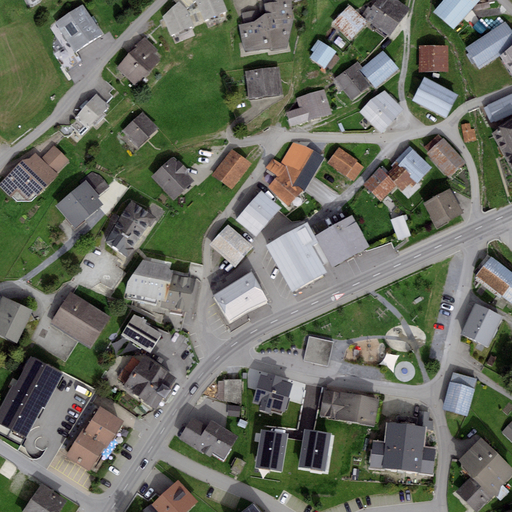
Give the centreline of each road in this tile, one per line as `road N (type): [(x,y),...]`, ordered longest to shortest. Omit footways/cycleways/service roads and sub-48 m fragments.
road 1 (residential): [(449,129),(281,139),(207,242),(200,312),(222,353)]
road 2 (secondary): [(476,228),(264,325),(222,353)]
road 3 (residential): [(0,165),(163,0)]
road 4 (residential): [(222,353),(293,375),(433,397)]
road 5 (residential): [(476,228),(433,397)]
road 6 (residential): [(151,447),(280,511)]
road 7 (track): [(413,134),(401,84),(413,0)]
road 8 (residential): [(103,511),(0,447)]
